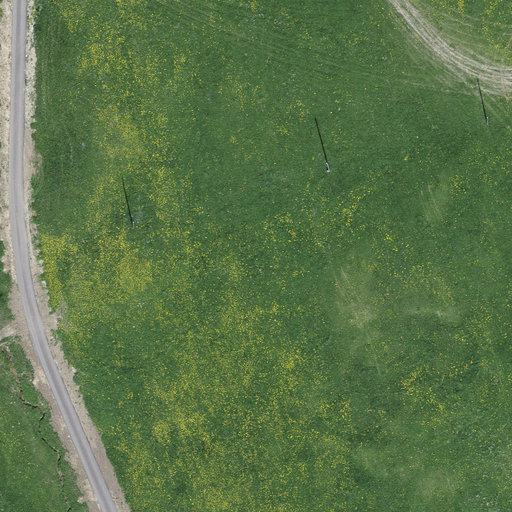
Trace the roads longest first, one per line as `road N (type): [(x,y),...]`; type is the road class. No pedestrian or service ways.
road 1 (unclassified): [(17,0),(12,200),(19,265),(34,331),(110,511)]
road 2 (track): [(511,73),(465,55),(408,0)]
